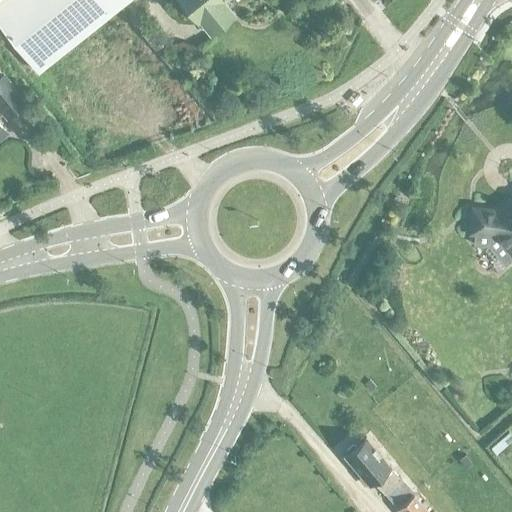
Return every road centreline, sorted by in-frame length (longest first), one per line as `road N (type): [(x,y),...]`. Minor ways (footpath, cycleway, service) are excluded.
road 1 (tertiary): [(196,210),(48,238),(3,262)]
road 2 (tertiary): [(3,262),(54,267),(201,245)]
road 3 (tertiary): [(317,204),(391,138),(414,91)]
road 4 (tertiary): [(414,91),(297,173)]
road 5 (tertiary): [(182,511),(242,386)]
road 6 (tertiary): [(297,173),(265,159),(230,164),(211,178),(196,210)]
